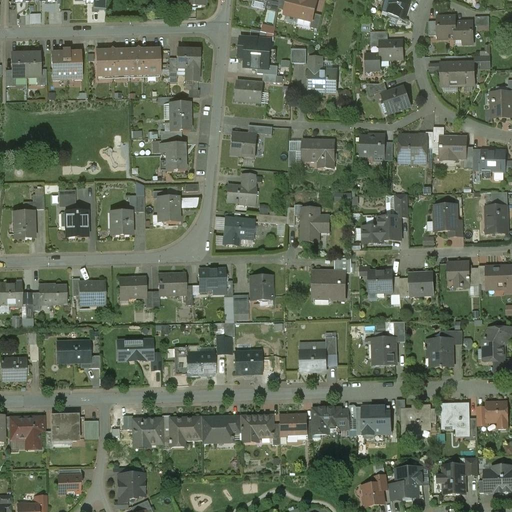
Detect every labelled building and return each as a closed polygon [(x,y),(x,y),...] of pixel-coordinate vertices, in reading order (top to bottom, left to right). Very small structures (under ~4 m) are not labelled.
[(106,0),(96,0),(97,3),(93,3),(93,11),(106,11),(106,0)] [(182,0),(183,9),(204,8),(204,0),(182,0)] [(253,0),(254,0),(252,8),(265,11),(265,9),(267,1),(268,1),(268,0),(253,0)] [(268,0),(268,1),(267,1),(265,9),(278,12),(280,0),(268,0)] [(288,0),(280,0),(279,10),(286,12),(288,0)] [(288,0),(286,12),(285,16),(298,20),(303,0),(288,0)] [(311,0),(309,0),(303,0),(298,20),(297,25),(310,28),(311,23),(312,23),(314,15),(317,3),(311,1),(311,0)] [(386,0),(383,11),(406,19),(412,0),(386,0)] [(322,17),(314,15),(312,23),(311,23),(310,28),(310,29),(318,31),(322,17)] [(442,18),(437,22),(438,40),(448,40),(448,35),(455,35),(455,24),(455,18),(442,18)] [(489,18),(475,18),(475,28),(489,27),(489,18)] [(274,34),(276,27),(264,23),(262,30),(274,34)] [(473,27),(468,24),(455,24),(455,35),(455,41),(463,41),(463,46),(473,45),(473,27)] [(264,34),(251,31),(250,40),(264,41),(264,34)] [(387,33),(371,34),(371,43),(379,43),(379,42),(387,42),(387,33)] [(250,40),(241,39),(239,59),(266,61),(267,41),(264,41),(250,40)] [(387,42),(379,42),(379,43),(380,55),(380,62),(404,61),(403,42),(387,42)] [(159,52),(141,52),(138,49),(135,52),(128,53),(128,77),(160,76),(159,52)] [(115,53),(112,50),(109,53),(96,54),(97,78),(128,77),(128,53),(115,53)] [(200,52),(177,51),(176,68),(186,68),(186,70),(198,71),(199,71),(200,52)] [(307,51),(292,51),(291,65),(306,65),(307,51)] [(69,52),(63,52),(63,55),(52,55),(52,79),(59,79),(59,82),(74,81),(74,79),(81,78),(80,54),(69,54),(69,52)] [(38,55),(25,56),(26,80),(37,79),(40,79),(40,71),(39,55),(38,55)] [(380,55),(366,56),(366,70),(372,69),(372,72),(380,72),(380,62),(380,55)] [(25,56),(13,56),(12,56),(11,56),(12,72),(12,80),(15,80),(26,80),(25,56)] [(322,60),(310,60),(309,93),(336,94),(336,72),(321,72),(322,60)] [(474,64),(440,65),(441,88),(475,87),(474,64)] [(198,71),(186,70),(185,83),(198,84),(198,71)] [(46,87),(46,71),(40,71),(40,79),(37,79),(37,87),(46,87)] [(12,80),(12,72),(6,72),(6,88),(15,87),(15,80),(12,80)] [(277,77),(263,76),(263,83),(277,84),(277,77)] [(198,84),(185,83),(185,91),(197,92),(198,84)] [(263,86),(237,83),(235,102),(254,103),(254,104),(261,104),(263,86)] [(379,85),(366,85),(370,98),(382,93),(382,96),(388,94),(384,84),(379,85)] [(382,96),(385,103),(385,104),(390,105),(393,113),(389,115),(410,108),(403,88),(388,94),(382,96)] [(511,94),(508,94),(494,95),(495,103),(492,103),(492,120),(511,118),(511,94)] [(390,105),(385,104),(385,103),(381,105),(385,117),(389,115),(393,113),(390,105)] [(189,105),(170,105),(170,106),(172,106),(172,119),(170,119),(170,133),(181,133),(190,133),(189,105)] [(273,129),(249,127),(248,134),(272,136),(273,129)] [(444,129),(434,129),(434,134),(433,145),(441,145),(441,139),(444,139),(444,129)] [(256,137),(232,135),(230,155),(241,156),(255,157),(256,137)] [(370,138),(361,138),(361,158),(384,158),(384,151),(387,151),(387,144),(384,144),(385,137),(376,137),(376,140),(370,140),(370,138)] [(420,140),(407,139),(405,137),(400,137),(399,164),(409,164),(412,160),(417,160),(416,162),(426,162),(426,165),(427,165),(427,151),(427,137),(426,137),(420,137),(420,140)] [(444,139),(441,139),(441,145),(440,159),(466,160),(466,139),(444,139)] [(335,143),(302,142),(302,162),(319,162),(319,170),(334,170),(334,162),(335,162),(335,143)] [(161,146),(160,146),(161,155),(166,155),(167,173),(185,172),(184,145),(181,145),(161,146)] [(483,151),(473,151),(473,170),(482,170),(482,153),(483,153),(483,151)] [(483,153),(482,153),(482,170),(482,173),(505,174),(505,153),(483,153)] [(255,183),(242,182),(242,188),(228,187),(227,203),(235,204),(235,207),(237,207),(237,203),(244,204),(243,207),(255,208),(256,189),(254,189),(255,183)] [(44,187),(33,188),(35,209),(45,208),(44,187)] [(77,207),(76,190),(60,191),(60,207),(77,207)] [(336,202),(353,201),(353,192),(335,194),(336,202)] [(508,209),(507,194),(491,194),(492,209),(506,209),(508,209)] [(144,197),(136,197),(136,214),(144,213),(144,197)] [(180,208),(199,208),(199,198),(181,198),(180,208)] [(167,199),(157,200),(158,217),(161,217),(161,225),(179,224),(178,199),(167,199)] [(407,202),(395,202),(396,219),(400,218),(400,219),(408,219),(407,202)] [(456,207),(435,207),(436,214),(433,214),(433,233),(453,232),(457,232),(457,222),(456,207)] [(320,210),(302,209),(301,243),(319,244),(319,228),(327,229),(327,217),(319,217),(320,210)] [(492,209),(486,209),(487,222),(489,222),(489,234),(487,234),(487,235),(507,234),(506,209),(492,209)] [(131,213),(113,214),(113,228),(110,228),(111,238),(132,238),(131,213)] [(33,214),(14,214),(15,241),(34,240),(33,214)] [(65,214),(61,214),(59,216),(59,228),(61,230),(65,230),(65,229),(67,229),(67,214),(65,214)] [(88,239),(87,214),(67,214),(67,229),(65,229),(65,230),(66,239),(88,239)] [(288,218),(258,216),(257,224),(271,225),(287,227),(288,218)] [(396,219),(379,219),(379,228),(381,228),(382,243),(401,242),(400,219),(400,218),(396,219)] [(255,222),(225,220),(223,238),(253,240),(255,222)] [(463,222),(457,222),(457,232),(453,232),(454,238),(463,238),(463,222)] [(382,243),(381,228),(379,228),(363,229),(364,246),(382,245),(382,243)] [(435,245),(435,237),(424,238),(425,245),(435,245)] [(351,261),(337,261),(337,274),(345,274),(345,275),(351,275),(351,261)] [(469,264),(448,264),(448,265),(449,280),(448,281),(457,281),(458,290),(469,290),(469,288),(469,270),(468,264),(469,264)] [(511,268),(486,269),(486,287),(497,287),(497,291),(505,290),(506,294),(511,294),(511,268)] [(392,273),(370,273),(370,269),(359,269),(359,277),(369,277),(370,294),(392,293),(392,279),(392,273)] [(479,270),(469,270),(469,288),(480,288),(480,287),(479,270)] [(225,282),(225,271),(199,272),(199,288),(205,287),(205,290),(224,290),(225,290),(225,282)] [(337,274),(314,273),(313,296),(330,296),(330,301),(331,301),(344,301),(345,275),(345,274),(337,274)] [(419,275),(410,275),(410,280),(410,297),(411,297),(411,298),(433,297),(432,274),(431,274),(431,275),(419,276),(419,275)] [(185,275),(158,276),(159,293),(159,298),(160,298),(159,296),(185,296),(186,296),(186,287),(185,275)] [(272,277),(251,278),(251,302),(272,301),(272,277)] [(399,278),(392,279),(392,293),(392,297),(400,297),(399,278)] [(410,280),(400,280),(400,278),(399,278),(400,297),(400,298),(410,297),(410,280)] [(145,279),(119,280),(120,302),(121,302),(121,300),(145,299),(146,299),(146,293),(145,279)] [(232,298),(232,282),(225,282),(225,290),(224,290),(225,299),(232,299),(232,298)] [(79,284),(79,298),(79,307),(105,307),(105,310),(105,283),(79,284)] [(21,286),(0,286),(0,304),(9,304),(9,307),(22,306),(21,295),(21,286)] [(66,306),(66,287),(48,288),(48,287),(39,287),(39,294),(39,306),(40,306),(66,306)] [(33,313),(32,294),(21,295),(22,306),(25,306),(26,328),(33,327),(33,314),(33,313)] [(330,296),(313,296),(313,301),(314,301),(314,303),(316,304),(329,305),(331,303),(331,301),(330,301),(330,296)] [(248,298),(232,298),(232,299),(233,316),(249,316),(248,298)] [(232,299),(225,299),(225,325),(233,325),(233,316),(232,299)] [(406,344),(405,324),(394,324),(395,340),(395,344),(406,344)] [(511,330),(489,330),(483,342),(484,361),(491,361),(505,361),(505,360),(504,349),(511,336),(511,330)] [(462,333),(447,333),(448,341),(452,341),(452,347),(463,346),(462,333)] [(223,339),(216,339),(216,356),(224,356),(223,339)] [(231,339),(223,339),(224,356),(232,356),(231,339)] [(337,357),(337,339),(329,339),(329,357),(337,357)] [(395,340),(375,341),(366,341),(366,342),(375,342),(376,366),(374,366),(374,367),(396,366),(395,344),(395,340)] [(448,341),(431,342),(431,349),(424,350),(424,351),(426,351),(427,359),(431,359),(432,369),(441,369),(441,370),(443,370),(442,366),(450,366),(450,362),(453,362),(453,355),(452,355),(452,347),(452,341),(448,341)] [(152,343),(139,344),(138,342),(118,343),(118,360),(133,360),(133,362),(134,362),(152,362),(152,343)] [(89,344),(57,345),(58,364),(74,364),(89,364),(90,364),(89,358),(89,344)] [(38,362),(38,346),(29,346),(30,363),(38,362)] [(187,350),(174,350),(175,377),(187,377),(186,356),(200,356),(200,354),(187,354),(187,350)] [(326,353),(300,353),(301,374),(311,373),(311,372),(327,371),(326,353)] [(261,354),(234,355),(235,376),(262,375),(261,354)] [(200,356),(186,356),(187,377),(215,376),(214,355),(200,356)] [(100,358),(89,358),(90,364),(89,364),(89,370),(100,370),(100,358)] [(505,360),(505,361),(491,361),(494,363),(494,375),(502,375),(511,371),(511,368),(510,361),(505,360)] [(26,361),(0,361),(2,383),(27,382),(26,361)] [(507,405),(486,406),(487,415),(487,424),(498,423),(500,423),(500,421),(507,421),(507,423),(508,423),(507,405)] [(469,406),(442,407),(443,431),(457,431),(457,434),(466,434),(469,434),(469,421),(469,406)] [(391,436),(390,408),(362,409),(364,437),(391,436)] [(430,408),(413,409),(414,412),(403,412),(403,434),(421,434),(421,432),(430,431),(430,425),(430,411),(430,408)] [(342,410),(313,410),(313,423),(313,437),(315,436),(314,432),(319,432),(319,436),(321,436),(321,434),(327,434),(327,427),(341,427),(342,427),(342,416),(342,410)] [(487,415),(476,415),(477,421),(477,434),(488,434),(487,424),(487,415)] [(307,416),(279,417),(279,426),(279,438),(287,438),(287,434),(295,434),(295,438),(307,438),(307,423),(307,416)] [(78,443),(78,417),(51,418),(51,434),(51,444),(52,444),(78,443)] [(132,421),(132,418),(123,419),(123,432),(132,432),(132,422),(132,421)] [(169,418),(162,418),(162,421),(163,447),(170,446),(170,444),(169,420),(169,418)] [(273,418),(240,419),(240,442),(255,442),(255,437),(271,437),(273,437),(273,426),(273,418)] [(9,430),(9,419),(0,419),(0,444),(4,444),(3,430),(9,430)] [(38,421),(10,421),(9,419),(9,430),(9,440),(24,440),(24,441),(26,441),(26,451),(40,451),(39,434),(39,421),(38,421)] [(213,421),(213,419),(201,420),(201,442),(202,446),(214,445),(213,443),(240,443),(240,445),(241,445),(240,442),(240,419),(239,419),(239,421),(213,421)] [(201,421),(179,421),(179,420),(169,420),(170,444),(185,444),(185,443),(201,442),(201,421)] [(84,440),(99,440),(99,421),(84,421),(84,440)] [(132,421),(132,422),(132,432),(133,447),(163,447),(162,421),(132,421)] [(477,434),(477,421),(469,421),(469,434),(466,434),(466,443),(477,442),(477,434)] [(507,421),(500,421),(500,423),(498,423),(498,431),(508,431),(508,423),(507,423),(507,421)] [(295,434),(287,434),(287,438),(287,439),(286,439),(286,441),(287,441),(287,442),(308,442),(307,438),(295,438),(295,434)] [(421,440),(421,434),(403,434),(403,439),(405,441),(410,441),(412,442),(419,442),(421,440)] [(465,467),(443,468),(443,477),(444,492),(444,496),(461,496),(461,491),(465,491),(465,477),(478,477),(478,460),(465,460),(465,467)] [(309,462),(309,471),(323,472),(323,462),(309,462)] [(511,468),(492,469),(493,472),(485,473),(485,483),(485,494),(486,494),(495,494),(511,494),(511,493),(511,468)] [(415,470),(396,472),(397,487),(417,486),(422,486),(422,485),(422,476),(415,477),(415,470)] [(131,476),(118,477),(119,484),(118,484),(118,497),(119,497),(119,505),(121,505),(127,504),(127,501),(136,501),(136,495),(144,495),(143,476),(131,476)] [(59,478),(58,478),(58,491),(59,497),(63,497),(66,497),(67,497),(67,500),(74,500),(74,496),(80,496),(79,489),(81,487),(81,478),(68,478),(59,478)] [(387,478),(374,479),(375,486),(381,485),(382,492),(389,491),(388,487),(387,478)] [(375,486),(361,488),(361,489),(364,488),(366,498),(365,498),(363,499),(364,507),(366,506),(366,509),(385,506),(383,496),(383,495),(382,492),(381,485),(375,486)] [(417,486),(397,487),(395,487),(396,499),(396,500),(404,500),(404,503),(412,502),(412,499),(418,499),(417,486)] [(395,487),(388,487),(389,491),(390,499),(396,499),(395,487)] [(11,511),(11,498),(0,497),(0,507),(3,508),(3,511),(11,511)] [(47,511),(47,498),(34,498),(35,506),(38,506),(38,511),(47,511)] [(151,511),(147,502),(131,509),(131,511),(151,511)]
